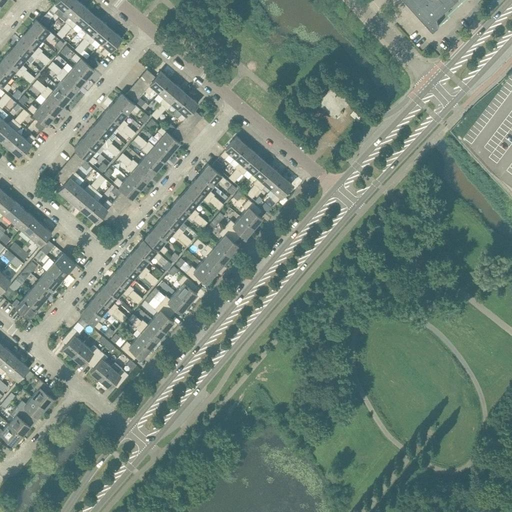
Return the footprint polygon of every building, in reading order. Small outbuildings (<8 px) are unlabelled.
[(64,11),(73,0),(57,0),(50,9),(54,12),(59,7),(64,11)] [(68,24),(84,6),(77,0),(73,0),(64,11),(69,16),(64,21),(66,22),(68,24)] [(456,0),(404,0),(433,31),(439,25),(438,25),(436,13),(440,10),(442,12),(456,0)] [(66,22),(61,28),(66,32),(71,27),(77,32),(82,27),(94,13),(84,6),(68,24),(66,22)] [(87,40),(103,21),(94,13),(82,27),(87,31),(82,37),(84,38),(87,40)] [(50,21),(44,15),(40,19),(46,25),(50,21)] [(36,19),(27,29),(41,40),(45,35),(51,40),(54,35),(36,19)] [(112,29),(103,21),(87,40),(84,38),(79,43),(85,48),(89,42),(91,44),(95,38),(100,42),(112,29)] [(56,33),(62,38),(66,32),(61,28),(56,33)] [(36,57),(41,60),(45,55),(41,51),(42,50),(37,45),(41,40),(27,29),(20,38),(39,54),(36,57)] [(105,56),(110,50),(121,37),(112,29),(100,42),(105,47),(101,52),(105,56)] [(35,58),(36,57),(39,54),(20,38),(12,47),(25,58),(30,53),(35,58)] [(63,43),(59,40),(54,46),(58,49),(63,43)] [(79,43),(75,49),(80,53),(85,48),(79,43)] [(66,45),(61,51),(65,55),(70,49),(66,45)] [(30,73),(25,69),(26,68),(21,63),(25,58),(12,47),(4,56),(23,72),(21,75),(25,79),(30,73)] [(72,67),(86,78),(94,69),(75,53),(71,57),(77,62),(72,67)] [(45,55),(41,60),(45,64),(50,59),(45,55)] [(19,76),(21,75),(23,72),(4,56),(0,60),(0,68),(10,77),(14,72),(19,76)] [(90,62),(96,67),(99,63),(93,58),(90,62)] [(52,61),(48,66),(52,70),(57,65),(52,61)] [(70,97),(78,88),(59,71),(61,69),(57,65),(52,70),(57,74),(55,75),(61,80),(57,85),(70,97)] [(59,71),(78,88),(86,78),(72,67),(68,72),(62,67),(61,69),(59,71)] [(5,82),(10,77),(0,68),(0,84),(7,91),(11,86),(5,82)] [(146,69),(142,74),(151,82),(155,77),(146,69)] [(161,71),(155,77),(151,82),(147,86),(144,90),(145,90),(149,94),(153,88),(158,92),(170,79),(161,71)] [(25,79),(30,83),(34,77),(30,73),(25,79)] [(147,86),(151,82),(142,74),(138,79),(147,86)] [(37,88),(41,83),(37,79),(32,85),(37,88)] [(138,79),(134,83),(144,91),(145,90),(144,90),(147,86),(138,79)] [(158,92),(154,98),(160,103),(163,106),(179,87),(170,79),(158,92)] [(54,115),(62,106),(43,90),(46,87),(41,83),(37,88),(41,92),(40,94),(45,98),(41,103),(54,115)] [(139,96),(144,91),(134,83),(130,88),(139,96)] [(317,101),(318,102),(335,118),(342,110),(343,111),(344,109),(344,108),(351,101),(333,84),(317,101)] [(43,90),(62,106),(70,97),(57,85),(52,90),(47,86),(46,87),(43,90)] [(179,87),(163,106),(165,108),(167,109),(172,104),(177,108),(188,95),(179,87)] [(126,93),(135,101),(139,96),(130,88),(126,93)] [(16,98),(21,92),(17,89),(12,95),(16,98)] [(121,92),(113,102),(126,113),(131,108),(136,113),(140,109),(121,92)] [(0,98),(6,103),(10,97),(5,93),(0,98)] [(18,100),(22,104),(28,98),(24,94),(18,100)] [(198,103),(188,95),(177,108),(182,112),(177,118),(181,121),(184,118),(188,113),(193,108),(198,103)] [(145,101),(139,96),(135,101),(141,106),(145,101)] [(113,102),(105,111),(124,127),(122,130),(126,134),(131,128),(126,124),(128,123),(122,118),(126,113),(113,102)] [(328,140),(341,148),(365,111),(352,102),(328,140)] [(28,108),(46,124),(54,115),(41,103),(37,108),(31,104),(28,108)] [(151,114),(154,116),(163,106),(160,103),(151,114)] [(165,108),(163,106),(154,116),(156,119),(161,113),(165,108)] [(19,114),(24,118),(29,113),(23,108),(19,114)] [(202,116),(193,108),(188,113),(197,121),(202,116)] [(124,127),(105,111),(97,120),(111,132),(115,127),(121,131),(122,130),(124,127)] [(149,116),(145,113),(140,119),(144,122),(149,116)] [(193,126),(197,121),(188,113),(184,118),(193,126)] [(0,140),(17,122),(19,124),(24,118),(19,114),(14,119),(13,118),(8,124),(3,119),(0,122),(0,140)] [(151,118),(146,124),(150,128),(155,122),(151,118)] [(181,121),(180,123),(189,130),(193,126),(184,118),(181,121)] [(97,120),(90,129),(108,145),(106,148),(111,152),(115,147),(111,143),(112,141),(111,141),(116,136),(111,132),(97,120)] [(35,125),(41,131),(44,127),(38,121),(35,125)] [(21,125),(19,124),(17,122),(0,140),(10,148),(21,135),(16,131),(21,125)] [(170,123),(166,127),(172,132),(176,128),(170,123)] [(185,135),(189,130),(180,123),(176,127),(185,135)] [(158,140),(171,152),(179,142),(160,126),(157,131),(162,135),(158,140)] [(181,140),(185,135),(176,127),(176,128),(172,132),(181,140)] [(131,128),(126,134),(131,138),(135,132),(131,128)] [(108,145),(90,129),(82,138),(95,150),(99,145),(105,149),(106,148),(108,145)] [(26,139),(21,135),(10,148),(19,156),(35,137),(31,134),(26,139)] [(138,134),(133,140),(138,143),(142,138),(138,134)] [(236,136),(220,155),(224,159),(229,153),(234,157),(246,144),(236,136)] [(95,150),(82,138),(74,148),(93,164),(96,159),(91,155),(95,150)] [(142,159),(156,170),(163,161),(145,145),(147,142),(142,138),(138,143),(142,147),(141,149),(147,154),(142,159)] [(145,145),(163,161),(171,152),(158,140),(154,145),(148,141),(147,142),(145,145)] [(246,144),(234,157),(239,162),(235,167),(236,168),(239,171),(255,152),(246,144)] [(115,156),(120,150),(115,147),(111,152),(115,156)] [(127,156),(122,152),(118,158),(122,162),(127,156)] [(238,177),(241,173),(243,174),(247,169),(252,173),(264,160),(255,152),(239,171),(236,168),(232,173),(238,177)] [(80,165),(84,161),(75,153),(71,157),(80,165)] [(127,177),(140,188),(148,179),(129,163),(131,160),(127,156),(122,162),(127,166),(125,167),(131,172),(127,177)] [(71,157),(67,162),(76,170),(80,165),(71,157)] [(129,163),(148,179),(156,170),(142,159),(138,164),(132,159),(131,160),(129,163)] [(222,165),(216,160),(212,164),(218,169),(222,165)] [(273,167),(264,160),(252,173),(257,177),(253,183),(254,184),(257,186),(273,167)] [(84,161),(80,165),(86,170),(90,166),(84,161)] [(76,170),(67,162),(63,167),(72,175),(75,171),(76,170)] [(102,172),(107,166),(103,162),(98,168),(102,172)] [(200,173),(213,184),(217,179),(223,184),(226,180),(208,163),(200,173)] [(63,167),(59,171),(68,179),(72,175),(63,167)] [(256,193),(260,188),(261,190),(266,184),(271,189),(282,175),(273,167),(257,186),(254,184),(250,188),(256,193)] [(104,174),(108,177),(113,171),(109,168),(104,174)] [(59,171),(54,176),(63,184),(68,179),(59,171)] [(63,184),(58,190),(68,198),(79,185),(84,179),(79,175),(75,171),(72,175),(68,179),(63,184)] [(200,173),(192,182),(211,198),(208,201),(213,205),(218,200),(213,195),(214,194),(209,189),(213,184),(200,173)] [(234,182),(238,177),(232,173),(228,177),(234,182)] [(105,178),(100,174),(95,179),(100,184),(105,178)] [(271,189),(267,194),(272,198),(271,198),(275,202),(291,183),(282,175),(271,189)] [(132,198),(140,188),(127,177),(122,182),(117,177),(113,181),(132,198)] [(77,206),(93,187),(96,189),(100,184),(95,179),(90,185),(89,183),(84,189),(79,185),(68,198),(77,206)] [(184,191),(197,203),(202,198),(207,202),(208,201),(211,198),(192,182),(184,191)] [(236,188),(232,185),(227,191),(231,194),(236,188)] [(93,187),(77,206),(86,214),(97,200),(92,196),(97,190),(96,189),(93,187)] [(117,196),(121,192),(115,187),(111,191),(117,196)] [(252,198),(256,193),(250,188),(246,193),(252,198)] [(238,190),(233,196),(237,200),(242,194),(238,190)] [(193,208),(197,203),(184,191),(176,200),(195,216),(193,219),(198,223),(202,218),(197,214),(198,212),(193,208)] [(130,200),(121,192),(117,196),(117,197),(126,205),(130,200)] [(0,210),(3,214),(15,200),(6,193),(0,199),(0,210)] [(117,197),(113,201),(122,209),(126,205),(117,197)] [(105,211),(109,206),(112,203),(111,203),(107,199),(102,205),(97,200),(86,214),(95,222),(100,216),(105,211)] [(246,209),(240,216),(253,227),(261,218),(257,214),(261,210),(249,199),(243,206),(246,209)] [(3,214),(12,221),(24,208),(15,200),(3,214)] [(176,200),(168,209),(182,221),(186,216),(191,220),(193,219),(195,216),(176,200)] [(223,204),(218,200),(213,205),(218,209),(223,204)] [(122,209),(113,201),(111,203),(112,203),(109,206),(118,214),(122,209)] [(261,206),(267,211),(271,207),(265,202),(261,206)] [(109,206),(105,211),(114,219),(118,214),(109,206)] [(24,208),(12,221),(22,229),(33,216),(24,208)] [(168,209),(160,218),(179,235),(177,237),(182,241),(187,236),(182,232),(187,225),(182,221),(168,209)] [(100,216),(109,224),(114,219),(105,211),(100,216)] [(220,212),(215,218),(219,221),(224,215),(220,212)] [(22,229),(31,237),(42,224),(33,216),(22,229)] [(231,220),(225,227),(237,237),(241,233),(245,237),(253,227),(240,216),(234,222),(231,220)] [(153,228),(166,239),(170,234),(176,239),(177,237),(179,235),(160,218),(153,228)] [(207,222),(202,218),(198,223),(202,227),(207,222)] [(214,227),(219,221),(215,218),(210,224),(214,227)] [(52,232),(42,224),(31,237),(40,245),(52,232)] [(234,242),(237,237),(225,227),(219,233),(223,237),(218,243),(231,254),(238,245),(234,242)] [(162,244),(166,239),(153,228),(145,237),(163,253),(167,249),(162,244)] [(10,238),(3,232),(0,235),(0,238),(6,244),(10,238)] [(191,240),(187,236),(182,241),(187,246),(191,240)] [(193,243),(197,247),(202,241),(198,238),(193,243)] [(135,249),(148,260),(152,255),(158,260),(162,255),(143,239),(135,249)] [(48,240),(40,249),(46,254),(54,245),(48,240)] [(222,264),(204,248),(206,245),(202,241),(197,247),(201,251),(200,252),(206,257),(200,262),(213,274),(222,264)] [(9,247),(17,253),(21,248),(14,242),(9,247)] [(207,244),(206,245),(204,248),(222,264),(231,254),(218,243),(213,248),(207,244)] [(28,254),(21,248),(17,253),(24,259),(28,254)] [(3,255),(10,261),(15,256),(7,249),(3,255)] [(40,261),(46,254),(40,249),(34,257),(40,261)] [(148,260),(135,249),(127,258),(146,274),(143,277),(148,281),(153,275),(148,271),(149,270),(144,265),(148,260)] [(62,252),(54,261),(67,272),(75,263),(62,252)] [(173,261),(178,255),(174,252),(169,258),(173,261)] [(15,256),(10,261),(17,267),(22,262),(15,256)] [(176,263),(180,267),(185,261),(181,257),(176,263)] [(146,274),(127,258),(119,267),(132,278),(137,273),(142,278),(143,277),(146,274)] [(171,264),(167,260),(162,266),(166,270),(171,264)] [(31,261),(25,268),(30,273),(36,265),(31,261)] [(67,272),(54,261),(46,270),(59,282),(67,272)] [(213,274),(200,262),(195,268),(191,265),(185,272),(198,283),(202,279),(206,282),(213,274)] [(174,266),(168,272),(172,275),(178,269),(174,266)] [(119,267),(111,276),(130,292),(128,295),(133,299),(137,294),(132,289),(134,288),(128,283),(132,278),(119,267)] [(24,280),(30,273),(25,268),(19,275),(24,280)] [(46,270),(38,279),(51,291),(59,282),(46,270)] [(0,292),(10,280),(1,272),(0,272),(0,292)] [(196,285),(183,274),(177,281),(181,284),(175,291),(189,303),(197,293),(192,290),(196,285)] [(148,281),(153,285),(158,280),(153,275),(148,281)] [(130,292),(111,276),(103,285),(117,297),(121,292),(126,296),(128,295),(130,292)] [(15,279),(9,286),(15,291),(21,284),(15,279)] [(38,279),(31,289),(44,300),(51,291),(38,279)] [(103,285),(95,294),(114,310),(112,313),(117,317),(122,312),(117,308),(118,306),(112,302),(117,297),(103,285)] [(9,286),(3,293),(9,298),(15,291),(9,286)] [(155,287),(150,293),(154,297),(159,291),(155,287)] [(44,300),(31,289),(23,298),(36,309),(44,300)] [(181,312),(189,303),(175,291),(169,298),(165,295),(159,302),(173,313),(176,309),(181,312)] [(149,303),(154,297),(150,293),(145,299),(149,303)] [(114,310),(95,294),(88,303),(101,315),(105,310),(111,314),(112,313),(114,310)] [(137,303),(142,298),(137,294),(133,299),(137,303)] [(36,309),(23,298),(15,307),(30,320),(35,314),(33,313),(36,309)] [(130,312),(132,310),(124,302),(121,305),(130,312)] [(169,317),(173,313),(159,302),(154,308),(158,312),(152,318),(166,329),(173,321),(169,317)] [(101,315),(88,303),(80,313),(98,329),(102,324),(97,320),(101,315)] [(122,312),(117,317),(122,321),(126,316),(122,312)] [(133,313),(128,319),(132,322),(137,317),(133,313)] [(149,349),(157,339),(138,323),(141,320),(137,317),(132,322),(136,326),(135,327),(140,332),(135,338),(149,349)] [(87,323),(81,318),(77,322),(83,327),(87,323)] [(138,323),(157,339),(166,329),(152,318),(147,324),(142,319),(141,320),(138,323)] [(69,331),(61,340),(66,344),(62,348),(72,356),(83,342),(77,336),(80,333),(73,327),(69,331)] [(108,337),(113,331),(109,328),(104,334),(108,337)] [(110,339),(114,343),(120,337),(116,333),(110,339)] [(108,341),(102,336),(99,340),(105,345),(108,341)] [(149,349),(135,338),(130,344),(126,340),(120,347),(134,359),(137,354),(142,358),(149,349)] [(114,346),(108,341),(105,345),(111,350),(114,346)] [(83,342),(72,356),(81,364),(85,360),(89,363),(100,350),(94,344),(90,348),(83,342)] [(0,362),(10,351),(1,343),(0,343),(0,362)] [(100,350),(89,363),(93,367),(90,371),(99,379),(111,366),(104,360),(107,356),(100,350)] [(19,358),(10,351),(0,362),(0,364),(8,371),(19,358)] [(29,367),(19,358),(8,371),(18,380),(29,367)] [(136,365),(130,359),(127,363),(132,369),(136,365)] [(111,366),(99,379),(108,387),(112,383),(116,387),(128,374),(121,368),(122,367),(115,361),(111,366)] [(33,374),(29,370),(24,376),(28,380),(33,374)] [(37,389),(31,396),(45,407),(53,398),(49,395),(52,390),(39,379),(33,386),(37,389)] [(6,398),(10,401),(15,395),(11,392),(6,398)] [(37,417),(45,407),(31,396),(25,403),(21,399),(16,406),(29,418),(33,414),(37,417)] [(5,407),(10,401),(6,398),(1,404),(5,407)] [(25,422),(29,418),(16,406),(10,413),(14,416),(8,423),(22,435),(29,426),(25,422)] [(13,444),(22,435),(8,423),(2,430),(0,428),(0,440),(5,445),(9,441),(13,444)]
